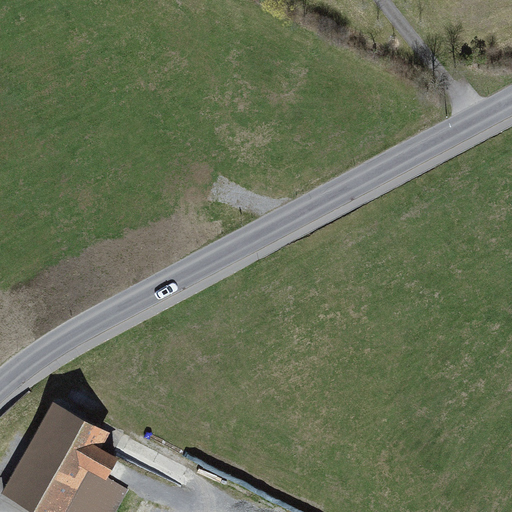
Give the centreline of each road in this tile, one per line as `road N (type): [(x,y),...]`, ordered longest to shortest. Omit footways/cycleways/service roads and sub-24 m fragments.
road 1 (tertiary): [(0,392),(97,322),(511,103)]
road 2 (unknown): [(472,124),(377,0)]
